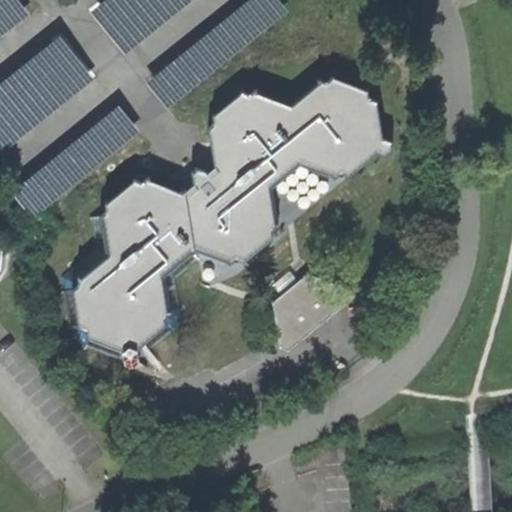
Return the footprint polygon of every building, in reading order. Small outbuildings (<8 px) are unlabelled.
[(0,0),(0,44),(44,15),(33,0),(0,0)] [(113,0),(104,7),(136,50),(201,0),(113,0)] [(284,0),(260,0),(156,77),(176,104),(296,15),(284,0)] [(80,38),(0,89),(0,153),(109,82),(80,38)] [(244,261),(274,237),(273,230),(279,223),(273,187),(300,164),(334,178),(341,174),(349,175),(377,152),(386,155),(393,149),(391,141),(383,137),(377,101),(370,97),(368,90),(333,76),(327,80),(319,78),(290,102),(256,89),(250,92),(242,91),(213,114),(214,122),(208,128),(214,164),(212,165),(209,163),(207,165),(209,169),(207,171),(195,166),(193,168),(191,169),(194,181),(192,183),(188,180),(185,182),(187,187),(183,191),(147,176),(142,180),(134,178),(105,202),(105,208),(100,216),(90,217),(96,248),(61,276),(71,341),(124,360),(125,365),(133,368),(140,363),(139,358),(182,323),(176,279),(199,259),(193,252),(196,249),(231,263),(237,259),(244,261)] [(40,215),(153,133),(133,106),(20,189),(40,215)] [(280,347),(288,350),(352,298),(350,290),(308,273),(274,302),(280,347)] [(310,393),(316,387),(314,380),(289,372),(282,375),(286,385),(310,393)]
